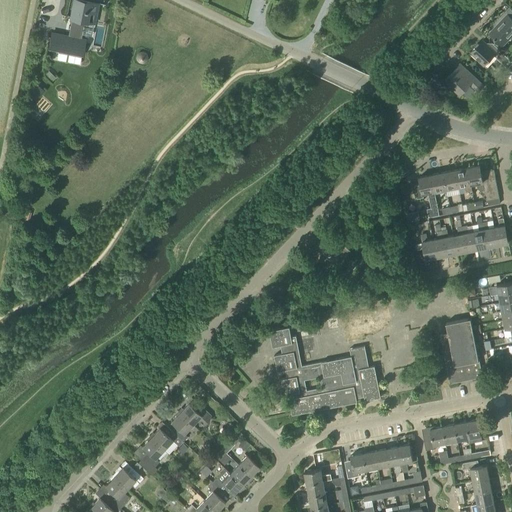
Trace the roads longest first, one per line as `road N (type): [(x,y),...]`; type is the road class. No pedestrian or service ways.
road 1 (unclassified): [(187,359),(412,108)]
road 2 (unclassified): [(43,511),(187,359)]
road 3 (unclassified): [(357,82),(177,0)]
road 4 (residential): [(286,457),(187,359)]
road 5 (residential): [(413,415),(336,428),(286,457)]
